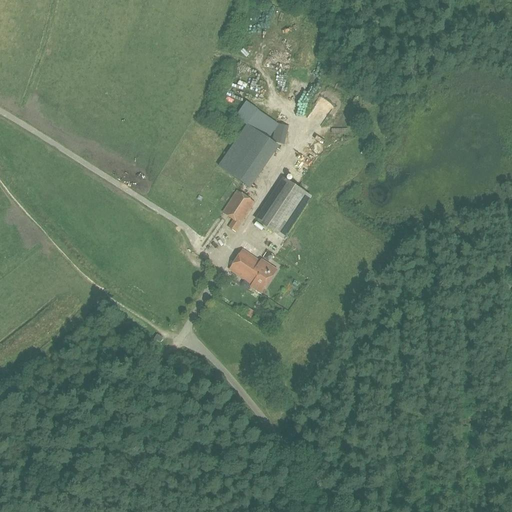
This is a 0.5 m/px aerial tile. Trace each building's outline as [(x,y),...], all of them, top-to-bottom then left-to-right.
[(298,81),(291,80),(289,93),(296,94),(298,81)] [(328,107),(334,93),(326,89),(319,103),(328,107)] [(280,109),(281,95),(275,94),(273,108),(280,109)] [(291,142),(294,125),(280,123),(277,139),(291,142)] [(217,169),(249,191),(278,149),(246,127),(217,169)] [(321,142),(312,144),(314,153),(322,151),(321,142)] [(283,238),(311,196),(285,179),(258,221),(283,238)] [(233,219),(228,227),(236,232),(255,203),(237,190),(222,212),(233,219)] [(277,270),(263,260),(262,259),(260,261),(243,250),(230,270),(252,284),(251,287),(262,294),(277,270)] [(290,293),(287,306),(296,308),(299,295),(290,293)]
